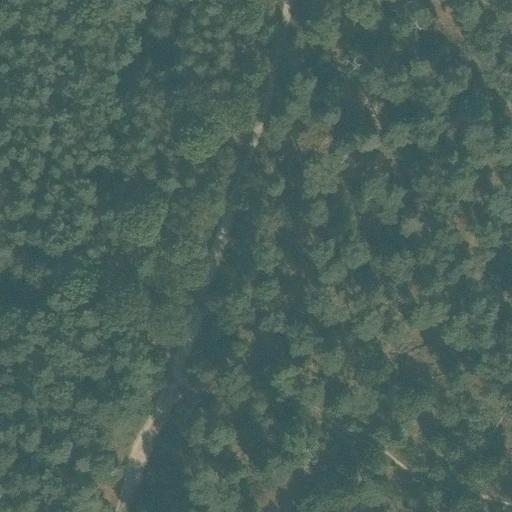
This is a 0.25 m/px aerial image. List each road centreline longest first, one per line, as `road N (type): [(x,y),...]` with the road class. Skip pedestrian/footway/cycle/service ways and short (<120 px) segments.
road 1 (track): [(185,356),(296,0)]
road 2 (track): [(128,511),(185,356)]
